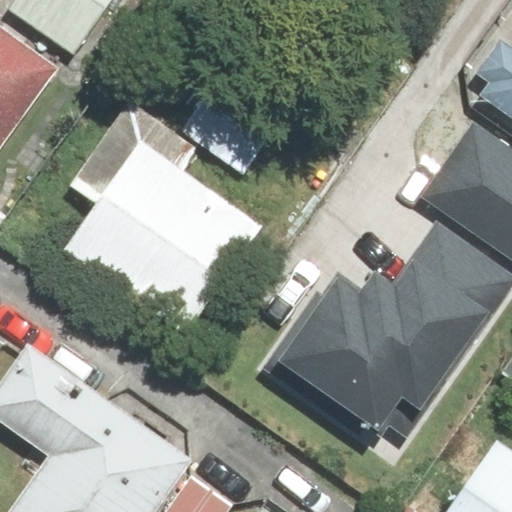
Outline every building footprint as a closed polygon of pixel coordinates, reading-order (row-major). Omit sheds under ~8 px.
[(116,0),(15,0),(7,13),(77,59),(116,0)] [(0,20),(0,155),(66,71),(0,20)] [(511,53),(485,92),(511,110),(511,53)] [(274,135),(214,86),(182,126),(242,174),(274,135)] [(107,200),(74,245),(192,331),(273,219),(193,161),(205,145),(140,97),(79,180),(107,200)] [(511,138),(481,117),(428,192),(511,251),(511,138)] [(511,288),(511,269),(440,220),(404,273),(388,262),(373,284),(346,266),(329,291),(318,284),(262,365),(365,436),(372,427),(383,435),(392,421),(411,434),(511,288)] [(155,511),(199,451),(40,339),(0,394),(0,411),(58,453),(15,511),(155,511)] [(511,511),(511,429),(509,427),(446,511),(511,511)] [(235,511),(238,508),(190,475),(164,511),(235,511)]
